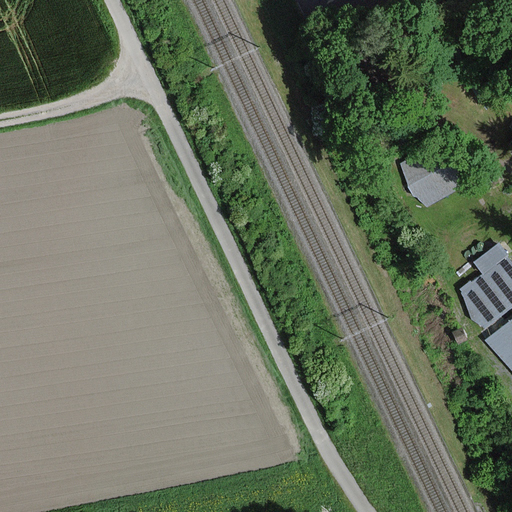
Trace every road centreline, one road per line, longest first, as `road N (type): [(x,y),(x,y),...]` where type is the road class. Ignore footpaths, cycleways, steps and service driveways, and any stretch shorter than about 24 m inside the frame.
road 1 (unclassified): [(367,511),(311,420),(113,0)]
road 2 (track): [(0,120),(147,78)]
